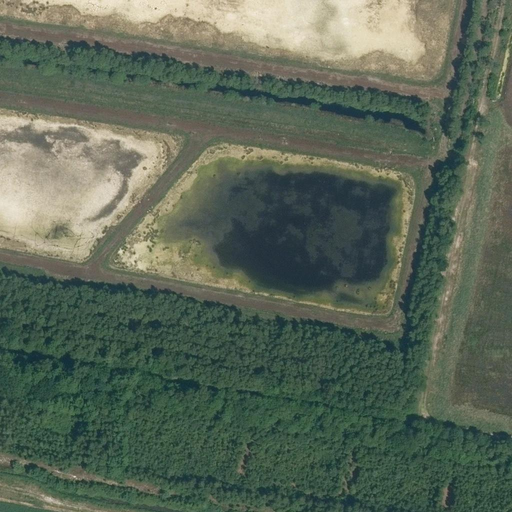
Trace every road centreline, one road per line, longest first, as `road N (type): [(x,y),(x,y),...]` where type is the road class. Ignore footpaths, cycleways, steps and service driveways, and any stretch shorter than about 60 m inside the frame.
road 1 (track): [(511,441),(0,349)]
road 2 (track): [(419,426),(506,0)]
